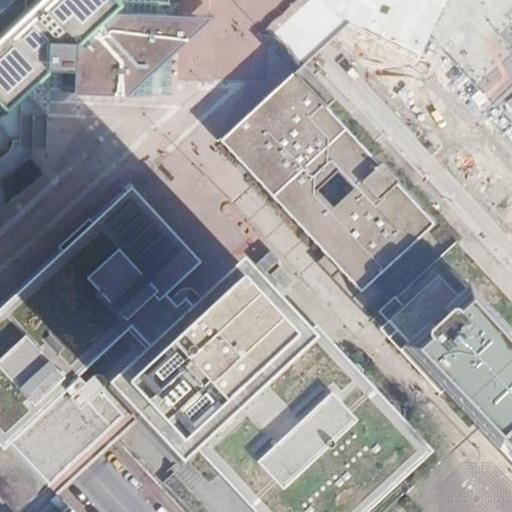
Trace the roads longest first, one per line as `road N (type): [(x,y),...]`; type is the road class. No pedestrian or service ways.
road 1 (residential): [(511,256),(272,0)]
road 2 (residential): [(0,376),(125,511)]
